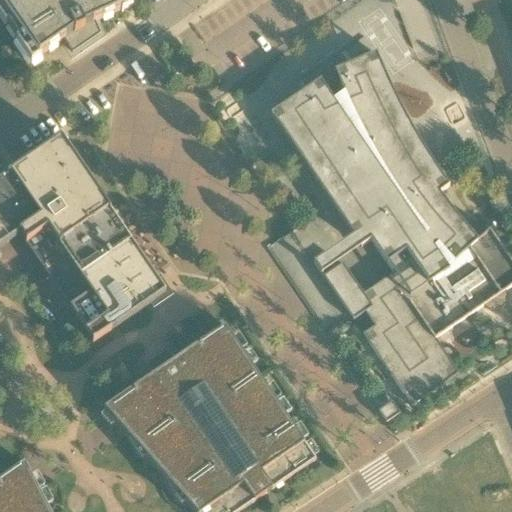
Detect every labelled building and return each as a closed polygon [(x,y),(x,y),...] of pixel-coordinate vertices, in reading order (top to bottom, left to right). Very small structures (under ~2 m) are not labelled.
[(129,9),(125,0),(0,0),(0,17),(31,64),(63,42),(72,56),(100,37),(94,25),(129,9)] [(453,215),(439,196),(449,189),(440,177),(431,184),(417,163),(403,141),(398,130),(386,107),(374,83),(370,72),(381,68),(376,55),(334,73),(334,74),(344,70),(348,80),(338,84),(343,95),(333,102),(326,93),(305,107),(299,98),(308,92),(307,91),(270,117),(277,129),(288,122),(316,165),(362,231),(352,238),(360,250),(370,243),(393,276),(363,297),(342,266),(322,279),(352,323),(364,315),(374,329),(362,337),(381,366),(411,408),(445,385),(433,368),(440,363),(442,365),(443,365),(448,365),(450,363),(452,360),(452,357),(451,354),(450,352),(447,351),(444,350),(442,351),(435,341),(484,307),(485,309),(487,310),(489,311),(491,312),(493,312),(495,312),(497,312),(499,311),(503,309),(506,305),(507,301),(506,295),(505,292),(511,287),(511,265),(498,245),(480,257),(473,247),(478,243),(470,235),(453,215)] [(92,344),(108,334),(165,295),(60,142),(0,182),(0,249),(19,236),(92,344)] [(500,218),(509,210),(502,194),(489,205),(500,218)] [(242,511),(315,462),(224,328),(171,364),(166,356),(150,366),(155,375),(103,411),(129,440),(136,435),(150,455),(145,459),(169,486),(176,480),(190,500),(185,504),(192,511),(242,511)] [(391,405),(379,413),(386,424),(399,416),(391,405)] [(482,454),(422,497),(432,511),(469,511),(465,505),(496,484),(498,487),(495,489),(497,493),(504,488),(482,454)] [(0,511),(48,511),(38,492),(24,465),(0,480),(0,511)] [(510,511),(503,494),(481,509),(482,511),(510,511)]
